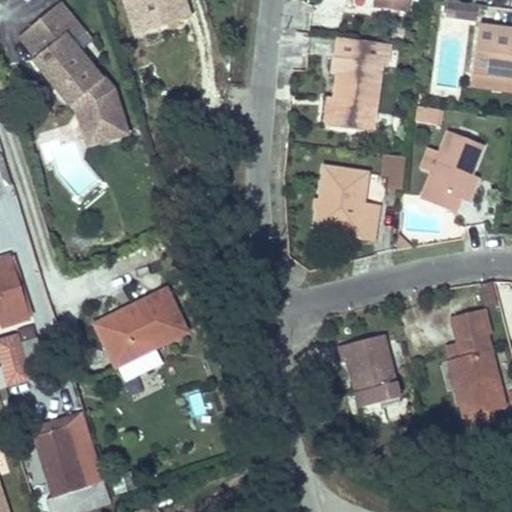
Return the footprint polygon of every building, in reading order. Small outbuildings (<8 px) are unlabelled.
[(156,28),(154,22),(184,13),(180,0),(123,0),(134,35),(156,28)] [(373,0),(372,9),(381,9),(381,0),(373,0)] [(381,0),(381,9),(402,12),(403,0),(381,0)] [(34,56),(28,61),(66,107),(68,105),(74,113),(79,130),(93,125),(97,126),(101,140),(127,132),(114,88),(103,75),(102,76),(80,50),(66,34),(80,23),(61,1),(28,28),(44,48),(34,56)] [(184,13),(154,22),(156,28),(186,18),(184,13)] [(80,23),(66,34),(80,50),(93,39),(80,23)] [(511,31),(476,26),(470,72),(511,78),(511,31)] [(28,28),(18,36),(34,56),(44,48),(28,28)] [(331,98),(327,127),(342,128),(370,133),(379,64),(382,64),(385,44),(336,37),(333,57),(331,57),(329,74),(334,75),(331,98)] [(418,48),(407,47),(404,67),(407,67),(406,74),(414,75),(418,48)] [(511,78),(470,72),(468,86),(511,92),(511,78)] [(321,126),(327,127),(331,98),(325,98),(321,126)] [(416,108),(414,122),(434,125),(436,110),(416,108)] [(97,126),(93,125),(79,130),(84,145),(101,140),(97,126)] [(451,196),(460,200),(469,178),(481,147),(447,132),(420,200),(445,211),(451,196)] [(401,188),(403,158),(382,155),(380,174),(388,175),(387,187),(401,188)] [(313,227),(337,230),(355,233),(355,239),(371,242),(376,209),(360,206),(364,174),(323,167),(313,227)] [(469,178),(460,200),(466,202),(474,180),(469,178)] [(64,246),(84,256),(94,236),(74,227),(64,246)] [(337,230),(337,236),(355,239),(355,233),(337,230)] [(397,238),(396,251),(409,249),(397,238)] [(0,320),(26,312),(7,250),(0,251),(0,320)] [(136,314),(99,335),(118,370),(187,331),(164,290),(132,307),(136,314)] [(132,307),(95,328),(99,335),(136,314),(132,307)] [(484,335),(478,313),(478,311),(448,319),(460,359),(447,362),(462,420),(504,409),(484,335)] [(482,312),(478,313),(484,335),(488,334),(482,312)] [(17,337),(0,342),(0,355),(12,390),(33,383),(17,337)] [(381,337),(335,348),(339,365),(344,364),(356,411),(399,401),(381,337)] [(187,398),(193,421),(208,417),(202,394),(187,398)] [(29,421),(32,431),(63,421),(82,482),(92,479),(70,408),(29,421)] [(82,482),(63,421),(32,431),(51,491),(67,486),(70,497),(85,492),(82,482)]
